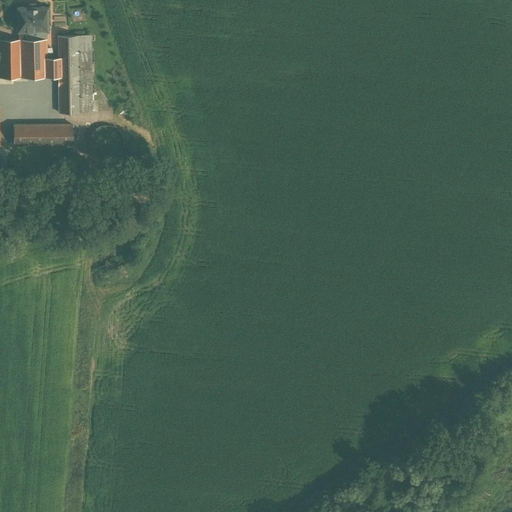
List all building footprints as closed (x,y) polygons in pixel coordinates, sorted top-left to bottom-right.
[(37,5),(33,2),(29,2),(25,5),(16,5),(17,29),(18,29),(19,29),(46,29),(47,29),(47,5),(37,5)] [(19,29),(18,29),(18,38),(0,38),(0,76),(47,76),(47,57),(46,29),(19,29)] [(91,34),(59,35),(59,57),(59,76),(60,111),(91,111),(91,34)] [(59,57),(47,57),(47,76),(59,76),(59,57)] [(122,100),(110,85),(102,91),(112,107),(122,100)] [(72,124),(14,125),(14,145),(72,145),(72,124)] [(101,159),(106,160),(113,158),(119,154),(122,148),(123,142),(122,135),(118,129),(112,125),(106,124),(100,125),(95,127),(91,131),(89,136),(88,142),(89,148),(91,153),(95,157),(101,159)]
